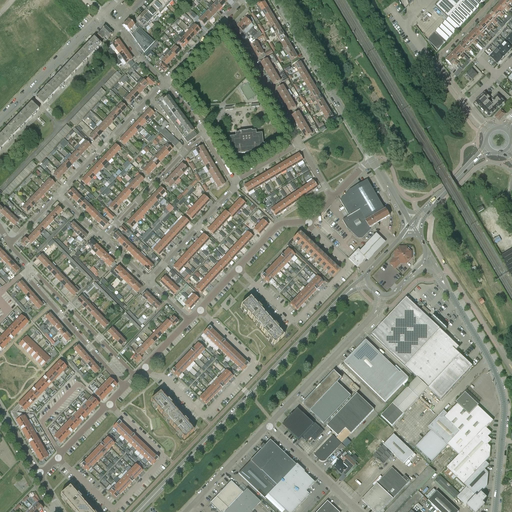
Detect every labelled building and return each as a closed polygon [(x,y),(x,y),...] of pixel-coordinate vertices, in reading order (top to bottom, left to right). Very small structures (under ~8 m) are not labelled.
[(157,0),(155,0),(154,2),(163,11),(166,8),(157,0)] [(407,0),(409,6),(407,8),(405,11),(401,14),(402,14),(408,8),(409,7),(411,5),(415,1),(415,0),(407,0)] [(435,34),(427,41),(438,51),(445,43),(445,44),(473,14),(474,15),(479,10),(478,9),(486,0),(440,0),(438,2),(435,6),(448,19),(444,23),(441,27),(437,31),(435,34)] [(511,4),(506,0),(503,0),(502,2),(508,8),(510,10),(511,8),(509,6),(510,4),(511,4)] [(163,11),(154,2),(150,5),(160,14),(163,11)] [(221,8),(216,2),(213,5),(210,2),(209,4),(217,12),(221,8)] [(263,11),(269,8),(265,2),(262,4),(261,2),(256,5),(261,12),(263,12),(263,11)] [(502,2),(498,5),(504,11),(506,9),(509,12),(510,10),(508,8),(502,2)] [(217,12),(209,4),(206,7),(209,9),(207,11),(213,17),(217,12)] [(160,14),(150,5),(148,8),(157,17),(160,14)] [(504,11),(498,5),(495,9),(504,17),(505,15),(502,13),(504,11)] [(148,8),(145,11),(154,20),(157,17),(148,8)] [(272,13),(269,8),(263,11),(263,12),(266,17),(272,13)] [(504,17),(495,9),(492,12),(497,17),(499,16),(502,18),(504,17)] [(154,20),(145,11),(142,14),(151,23),(154,20)] [(213,17),(207,11),(203,16),(208,21),(213,17)] [(501,24),(496,19),(497,17),(492,12),(488,16),(497,24),(499,26),(500,26),(501,24)] [(275,19),(272,13),(266,17),(269,22),(269,23),(275,19)] [(142,14),(139,18),(148,26),(151,23),(142,14)] [(208,21),(203,16),(198,20),(204,26),(208,21)] [(488,16),(485,19),(491,24),(493,22),(496,25),(497,24),(488,16)] [(125,24),(123,26),(131,33),(135,39),(134,39),(144,53),(154,42),(150,38),(130,18),(127,22),(126,22),(124,23),(125,24)] [(148,26),(139,18),(136,21),(145,29),(148,26)] [(242,22),(248,28),(252,23),(250,21),(251,21),(253,20),(252,18),(248,20),(246,18),(242,22)] [(269,23),(269,22),(266,24),(269,29),(272,28),(278,24),(275,19),(269,23)] [(491,24),(485,19),(482,22),(490,31),(492,29),(490,28),(492,26),(491,24)] [(248,28),(242,22),(238,27),(240,29),(238,32),(243,37),(245,34),(246,35),(248,32),(255,40),(257,38),(257,39),(263,36),(262,34),(261,34),(260,31),(257,33),(252,28),(250,30),(247,28),(248,28)] [(490,31),(482,22),(479,26),(484,31),(486,29),(489,32),(490,31)] [(278,24),(272,28),(276,33),(282,30),(278,24)] [(189,28),(196,35),(200,30),(195,25),(192,28),(191,27),(189,28)] [(484,31),(479,26),(475,29),(484,38),(485,36),(486,33),(484,31)] [(105,27),(97,35),(101,38),(102,40),(106,36),(108,38),(113,34),(105,27)] [(189,31),(186,34),(192,39),(196,35),(189,28),(188,30),(189,31)] [(475,29),(472,33),(478,38),(481,41),(483,39),(484,38),(475,29)] [(282,30),(276,33),(279,39),(285,35),(282,30)] [(478,38),(472,33),(469,36),(483,49),(484,48),(479,43),(476,40),(478,38)] [(192,39),(186,34),(183,37),(182,36),(180,38),(182,39),(187,44),(192,39)] [(288,41),(285,35),(279,39),(282,44),(288,41)] [(483,49),(469,36),(465,40),(471,45),(473,43),(476,46),(481,51),(483,49)] [(94,37),(82,50),(90,57),(101,45),(94,37)] [(187,44),(182,39),(181,40),(178,43),(183,48),(187,44)] [(115,50),(122,45),(118,40),(112,45),(114,47),(111,49),(113,51),(115,50)] [(471,45),(465,40),(462,43),(474,54),(475,53),(469,47),(471,45)] [(288,41),(282,44),(284,48),(282,49),(283,51),(292,46),(288,41)] [(505,41),(501,46),(508,53),(511,49),(508,46),(509,45),(505,41)] [(261,48),(259,44),(258,42),(252,46),(255,52),(261,48)] [(474,54),(462,43),(459,47),(465,52),(467,50),(470,53),(469,53),(474,58),(476,56),(474,54)] [(122,45),(115,50),(119,54),(125,50),(122,45)] [(255,52),(258,57),(261,56),(262,59),(267,56),(265,54),(265,53),(263,50),(265,48),(264,46),(261,48),(255,52)] [(292,46),(283,51),(286,56),(288,55),(289,55),(295,52),(292,46)] [(497,50),(504,56),(508,53),(501,46),(497,50)] [(175,47),(170,52),(176,57),(180,51),(175,47)] [(456,50),(464,58),(466,57),(463,54),(465,52),(459,47),(456,50)] [(496,48),(492,52),(493,54),(494,54),(501,60),(504,56),(497,50),(496,48)] [(176,57),(170,52),(168,49),(164,54),(166,57),(171,61),(176,57)] [(70,62),(78,69),(90,57),(82,50),(70,62)] [(125,50),(119,54),(122,59),(129,55),(125,50)] [(464,58),(456,50),(452,53),(458,59),(460,57),(463,60),(464,58)] [(298,57),(295,52),(289,55),(292,61),(298,57)] [(458,59),(452,53),(449,57),(458,65),(459,64),(456,61),(458,59)] [(493,54),(490,58),(497,64),(501,60),(494,54),(493,54)] [(129,55),(122,59),(126,64),(133,60),(129,55)] [(171,61),(166,57),(164,58),(162,56),(159,59),(161,61),(160,61),(163,63),(166,66),(167,66),(171,61)] [(449,57),(446,61),(452,66),(453,64),(454,66),(455,65),(457,66),(458,65),(449,57)] [(265,69),(272,65),(268,59),(261,63),(265,69)] [(299,72),(305,68),(301,62),(301,63),(299,60),(292,65),(292,66),(294,65),(295,66),(292,68),(293,70),(297,69),(299,72)] [(163,63),(160,61),(154,67),(160,73),(162,71),(164,73),(169,68),(167,66),(166,66),(163,63)] [(59,74),(66,81),(78,69),(70,62),(59,74)] [(272,65),(265,69),(268,74),(275,70),(272,65)] [(308,73),(305,68),(299,72),(302,77),(308,73)] [(459,69),(454,75),(456,77),(463,70),(461,68),(460,68),(459,69)] [(472,69),(466,75),(471,82),(478,75),(472,69)] [(275,70),(268,74),(271,80),(278,76),(275,70)] [(302,77),(299,79),(300,81),(303,80),(305,83),(311,79),(308,73),(302,77)] [(54,93),(66,81),(59,74),(47,86),(54,93)] [(282,81),(278,76),(271,80),(274,85),(275,87),(284,82),(283,80),(282,81)] [(150,77),(145,82),(149,85),(151,87),(155,82),(150,77)] [(311,79),(305,83),(306,85),(303,87),(305,90),(314,84),(311,79)] [(144,80),(139,85),(144,90),(149,85),(145,82),(144,80)] [(318,90),(314,84),(305,90),(306,93),(310,91),(311,94),(318,90)] [(144,90),(139,85),(134,90),(139,95),(144,90)] [(54,93),(47,86),(35,98),(43,105),(54,93)] [(280,95),(287,91),(284,86),(277,90),(280,95)] [(134,90),(130,95),(135,100),(139,95),(134,90)] [(318,90),(311,94),(313,96),(310,98),(311,101),(321,95),(318,90)] [(291,97),(287,91),(280,95),(283,101),(291,97)] [(481,97),(475,103),(478,106),(479,106),(481,109),(484,112),(485,112),(489,117),(496,110),(499,107),(499,108),(501,106),(504,103),(497,95),(493,100),(491,98),(489,99),(488,97),(485,94),(483,95),(481,97)] [(135,100),(130,95),(125,100),(130,104),(135,100)] [(161,102),(158,104),(187,143),(196,136),(196,135),(166,95),(159,100),(161,102)] [(321,95),(311,101),(313,104),(316,102),(318,104),(324,101),(321,95)] [(294,102),(291,97),(283,101),(287,106),(294,102)] [(324,101),(318,104),(321,110),(327,106),(324,101)] [(297,108),(294,102),(287,106),(290,112),(292,111),(292,112),(298,109),(297,108)] [(20,114),(27,122),(39,110),(31,103),(20,114)] [(122,103),(117,108),(122,113),(127,108),(122,103)] [(331,112),(327,106),(321,110),(324,115),(331,112)] [(117,108),(113,113),(117,118),(122,113),(117,108)] [(145,113),(150,118),(154,114),(149,109),(145,113)] [(501,110),(495,117),(499,121),(505,115),(501,110)] [(296,122),(303,117),(300,112),(292,116),(296,122)] [(331,112),(324,115),(326,118),(324,119),(326,122),(334,117),(331,112)] [(117,118),(113,113),(108,118),(113,123),(117,118)] [(145,113),(141,118),(146,123),(145,123),(148,125),(152,121),(150,118),(145,113)] [(8,127),(15,134),(27,122),(20,114),(8,127)] [(306,123),(303,117),(296,122),(299,127),(306,123)] [(108,118),(103,123),(108,128),(113,123),(108,118)] [(146,123),(141,118),(136,123),(141,127),(145,123),(146,123)] [(317,120),(315,121),(319,129),(324,126),(322,122),(320,124),(317,120)] [(108,128),(103,123),(98,128),(103,133),(108,128)] [(136,123),(132,127),(137,132),(139,134),(143,130),(141,128),(141,127),(136,123)] [(309,128),(306,123),(299,127),(302,133),(309,128)] [(0,142),(4,146),(15,134),(8,127),(0,134),(0,142)] [(132,127),(128,132),(133,136),(137,132),(132,127)] [(74,128),(73,130),(78,135),(83,139),(84,138),(79,133),(80,133),(74,128)] [(103,133),(98,128),(94,133),(99,137),(103,133)] [(309,128),(302,133),(305,138),(313,134),(309,128)] [(164,129),(163,130),(160,133),(176,148),(178,145),(180,147),(182,145),(164,129)] [(231,148),(230,148),(231,153),(233,155),(240,154),(255,153),(255,152),(263,152),(264,150),(264,145),(263,145),(262,145),(261,135),(255,135),(255,132),(251,132),(251,131),(240,133),(240,134),(236,134),(236,137),(231,138),(232,148),(231,149),(231,148)] [(133,136),(128,132),(124,136),(129,141),(133,136)] [(99,137),(94,133),(89,138),(94,142),(99,137)] [(153,138),(151,136),(151,137),(148,134),(144,139),(149,143),(153,138)] [(160,135),(155,141),(158,144),(161,140),(163,138),(160,135)] [(129,141),(124,136),(119,141),(124,145),(129,141)] [(63,141),(59,144),(61,146),(64,149),(68,144),(64,139),(63,141)] [(81,146),(86,151),(91,146),(86,141),(82,145),(80,143),(78,144),(81,146)] [(162,148),(168,154),(173,150),(167,144),(165,147),(163,146),(162,148)] [(115,145),(111,149),(116,154),(120,149),(115,145)] [(81,146),(76,151),(81,156),(86,151),(81,146)] [(199,156),(206,152),(202,146),(195,150),(199,156)] [(65,158),(69,154),(61,147),(58,150),(61,152),(59,153),(65,158)] [(168,154),(162,148),(157,152),(159,154),(159,153),(164,158),(168,154)] [(111,149),(107,154),(112,158),(114,156),(116,159),(119,156),(116,154),(111,149)] [(81,156),(76,151),(72,156),(77,161),(81,156)] [(209,157),(206,152),(199,156),(202,161),(209,157)] [(155,155),(153,157),(160,163),(164,158),(159,153),(159,154),(156,156),(155,155)] [(112,158),(107,154),(103,158),(108,163),(112,158)] [(299,154),(293,158),(297,164),(303,161),(299,154)] [(72,156),(67,161),(72,166),(77,161),(72,156)] [(153,160),(150,162),(156,167),(160,163),(153,157),(152,159),(153,160)] [(209,157),(202,161),(205,166),(212,162),(209,157)] [(103,158),(98,163),(103,167),(106,170),(110,165),(107,163),(108,163),(103,158)] [(293,158),(288,161),(292,168),(297,164),(293,158)] [(42,165),(40,166),(44,170),(45,170),(49,174),(50,173),(46,169),(46,168),(45,167),(49,163),(45,159),(41,163),(42,165)] [(72,166),(67,161),(65,159),(60,164),(62,166),(67,170),(72,166)] [(288,161),(282,164),(286,171),(292,168),(288,161)] [(156,167),(150,162),(148,165),(146,163),(145,165),(145,166),(145,165),(152,172),(156,167)] [(212,162),(205,166),(205,167),(203,168),(206,173),(208,172),(215,168),(212,162)] [(103,167),(98,163),(94,167),(99,172),(101,174),(103,173),(100,170),(103,167)] [(182,164),(178,169),(183,174),(188,169),(182,164)] [(282,164),(277,167),(281,174),(286,171),(282,164)] [(145,165),(145,166),(144,167),(145,168),(142,171),(147,176),(152,172),(145,165)] [(62,166),(58,170),(63,175),(67,170),(62,166)] [(99,172),(94,167),(90,172),(95,176),(99,172)] [(281,174),(277,167),(271,170),(276,177),(281,174)] [(215,168),(208,172),(211,177),(218,173),(215,168)] [(63,175),(58,170),(58,171),(56,169),(55,170),(56,172),(53,175),(58,180),(63,175)] [(178,169),(173,173),(179,179),(183,174),(178,169)] [(271,170),(266,173),(270,180),(276,177),(271,170)] [(95,176),(90,172),(86,176),(93,183),(95,181),(94,181),(97,178),(95,176)] [(179,179),(173,173),(169,178),(175,184),(177,185),(181,181),(179,179)] [(218,173),(211,177),(215,183),(222,179),(218,173)] [(270,180),(266,173),(261,177),(265,184),(270,180)] [(135,180),(140,185),(144,180),(139,175),(135,180)] [(93,183),(86,176),(81,181),(86,185),(89,183),(91,185),(93,183)] [(265,184),(261,177),(255,180),(259,187),(265,184)] [(175,184),(169,178),(164,183),(168,186),(166,188),(170,192),(172,190),(170,188),(175,184)] [(50,179),(45,184),(50,189),(55,184),(50,179)] [(133,182),(130,184),(135,189),(140,185),(135,180),(134,180),(133,179),(131,180),(133,182)] [(222,179),(215,183),(217,186),(215,187),(216,190),(218,189),(218,188),(225,184),(222,179)] [(255,180),(250,183),(254,190),(259,187),(255,180)] [(308,185),(312,191),(318,187),(313,181),(308,185)] [(350,191),(340,201),(350,216),(343,220),(347,228),(350,231),(361,241),(367,235),(371,230),(376,227),(375,225),(390,216),(386,210),(385,210),(367,181),(350,191)] [(135,189),(130,184),(130,185),(128,183),(124,187),(126,189),(131,194),(135,189)] [(254,190),(250,183),(244,186),(248,193),(254,190)] [(50,189),(45,184),(40,189),(45,194),(50,189)] [(312,191),(308,185),(303,188),(307,195),(312,191)] [(161,197),(166,192),(161,188),(156,192),(161,197)] [(303,188),(297,192),(302,198),(307,195),(303,188)] [(45,194),(40,189),(36,194),(41,198),(45,194)] [(72,198),(77,193),(72,189),(67,194),(72,198)] [(126,189),(122,194),(127,198),(131,194),(126,189)] [(161,197),(156,192),(152,196),(160,203),(164,199),(161,197)] [(302,198),(297,192),(292,195),(297,202),(302,198)] [(81,198),(77,193),(72,198),(77,203),(81,198)] [(36,194),(31,199),(36,203),(41,198),(36,194)] [(122,194),(118,198),(123,202),(127,198),(122,194)] [(289,198),(287,199),(291,205),(297,202),(292,195),(289,198)] [(160,203),(152,196),(148,201),(155,207),(156,208),(160,204),(159,204),(160,203)] [(199,201),(205,206),(209,201),(203,196),(199,201)] [(89,199),(90,198),(89,197),(88,197),(86,200),(85,199),(84,200),(81,198),(77,203),(81,207),(89,199)] [(123,202),(118,198),(113,202),(118,207),(123,202)] [(31,199),(27,203),(32,208),(36,203),(31,199)] [(91,201),(89,199),(81,207),(86,211),(90,206),(88,204),(91,201)] [(240,199),(235,204),(241,209),(245,204),(240,199)] [(284,201),(282,202),(286,209),(291,205),(287,199),(284,201)] [(148,201),(144,205),(149,210),(151,208),(152,210),(155,207),(148,201)] [(205,206),(199,201),(195,205),(201,211),(205,206)] [(118,207),(113,202),(109,207),(114,212),(118,207)] [(282,202),(276,206),(281,212),(286,209),(282,202)] [(32,208),(27,203),(22,208),(27,213),(32,208)] [(241,209),(235,204),(231,209),(236,214),(241,209)] [(274,208),(271,210),(275,216),(281,212),(276,206),(274,204),(273,205),(272,205),(274,208)] [(149,210),(144,205),(139,210),(144,215),(149,210)] [(201,211),(195,205),(193,208),(190,205),(188,207),(191,210),(190,210),(196,215),(201,211)] [(90,206),(86,211),(90,215),(95,210),(90,206)] [(53,212),(58,216),(62,211),(58,207),(53,212)] [(4,208),(3,210),(0,213),(5,217),(9,213),(4,208)] [(196,215),(190,210),(189,209),(188,211),(189,212),(186,215),(192,220),(196,215)] [(231,209),(227,213),(230,217),(232,218),(236,214),(231,209)] [(99,215),(95,210),(90,215),(94,220),(99,215)] [(144,215),(139,210),(135,214),(140,219),(144,215)] [(230,217),(227,213),(225,211),(221,216),(226,221),(230,217)] [(58,216),(53,212),(49,216),(53,221),(58,216)] [(14,217),(9,213),(5,217),(10,222),(14,217)] [(140,219),(135,214),(131,219),(136,224),(137,225),(139,224),(137,222),(140,219)] [(104,219),(99,215),(94,220),(99,224),(104,219)] [(53,221),(49,216),(44,221),(49,225),(53,221)] [(226,221),(221,216),(216,221),(222,226),(226,221)] [(14,217),(10,222),(14,226),(19,222),(14,217)] [(183,218),(179,222),(185,228),(189,223),(183,218)] [(104,219),(99,224),(104,228),(108,223),(104,219)] [(136,224),(131,219),(126,223),(131,228),(136,224)] [(258,225),(264,230),(268,225),(263,220),(258,225)] [(44,221),(40,226),(44,230),(49,225),(44,221)] [(222,226),(216,221),(212,226),(217,230),(222,226)] [(74,232),(78,227),(73,222),(71,225),(69,223),(66,227),(67,229),(69,227),(74,232)] [(185,228),(179,222),(175,227),(180,232),(185,228)] [(264,230),(258,225),(254,229),(259,235),(264,230)] [(44,230),(40,226),(35,231),(40,235),(44,230)] [(217,230),(212,226),(208,230),(213,235),(217,230)] [(83,231),(78,227),(74,232),(78,236),(83,231)] [(180,232),(175,227),(170,232),(176,237),(180,232)] [(246,228),(244,229),(248,232),(252,236),(253,234),(246,228)] [(117,241),(122,236),(118,232),(119,231),(117,230),(116,231),(117,232),(113,237),(117,241)] [(40,235),(35,231),(31,235),(35,240),(40,235)] [(87,236),(83,231),(78,236),(83,241),(87,236)] [(176,237),(170,232),(166,236),(172,242),(176,237)] [(243,237),(249,242),(253,238),(252,236),(248,232),(243,237)] [(304,237),(302,235),(301,234),(300,233),(299,233),(299,234),(296,236),(296,237),(295,237),(294,239),(293,239),(293,240),(294,241),(295,242),(294,242),(295,242),(297,244),(304,237)] [(384,241),(377,233),(359,252),(367,260),(368,261),(386,242),(384,241)] [(31,235),(27,240),(29,243),(31,244),(35,240),(31,235)] [(199,240),(204,244),(209,240),(204,235),(199,240)] [(122,236),(117,241),(122,246),(126,241),(122,236)] [(172,242),(166,236),(162,241),(168,246),(172,242)] [(243,237),(239,242),(244,247),(249,242),(243,237)] [(297,244),(298,245),(299,246),(300,246),(301,248),(302,248),(309,241),(308,241),(306,239),(307,239),(306,239),(305,238),(304,237),(297,244)] [(29,243),(27,240),(25,238),(20,243),(25,247),(29,243)] [(91,250),(96,245),(92,240),(87,246),(90,248),(88,250),(89,252),(91,250)] [(204,244),(199,240),(195,244),(200,249),(204,244)] [(126,241),(122,246),(126,250),(131,245),(126,241)] [(168,246),(162,241),(157,245),(163,251),(168,246)] [(302,248),(302,249),(303,250),(304,251),(304,250),(306,252),(306,253),(313,245),(311,243),(310,243),(309,242),(309,241),(302,248)] [(239,242),(235,246),(240,252),(244,247),(239,242)] [(200,249),(195,244),(191,249),(196,254),(200,249)] [(101,249),(96,245),(91,250),(96,254),(101,249)] [(135,249),(131,245),(126,250),(131,254),(135,249)] [(163,251),(157,245),(153,250),(159,256),(163,251)] [(306,253),(307,253),(308,254),(308,255),(310,256),(310,257),(317,249),(315,248),(315,247),(314,247),(314,246),(313,245),(306,253)] [(240,252),(235,246),(230,251),(236,256),(240,252)] [(393,262),(391,264),(395,269),(400,263),(407,263),(411,259),(411,252),(406,247),(400,248),(395,252),(395,259),(394,259),(393,261),(393,262)] [(66,248),(65,250),(71,257),(75,253),(73,251),(71,253),(66,248)] [(105,253),(101,249),(96,254),(100,259),(105,253)] [(135,249),(131,254),(135,258),(140,253),(135,249)] [(191,249),(186,253),(192,258),(196,254),(191,249)] [(288,249),(284,253),(291,260),(295,256),(288,249)] [(310,257),(311,257),(312,258),(313,259),(314,260),(314,261),(315,261),(322,254),(321,253),(319,252),(320,252),(319,251),(318,250),(317,249),(310,257)] [(358,249),(348,259),(357,267),(367,257),(358,249)] [(511,249),(500,256),(511,275),(511,249)] [(236,256),(230,251),(226,256),(231,261),(236,256)] [(105,253),(100,259),(98,261),(100,263),(102,260),(105,263),(110,258),(105,253)] [(144,258),(140,253),(135,258),(139,263),(144,258)] [(192,258),(186,253),(182,258),(187,263),(192,258)] [(287,264),(291,260),(284,253),(280,257),(287,264)] [(319,265),(326,258),(326,257),(326,258),(324,256),(323,255),(322,254),(315,261),(315,262),(315,261),(316,262),(317,263),(319,265)] [(46,259),(46,260),(48,258),(46,256),(44,257),(42,255),(37,259),(42,264),(46,259)] [(6,256),(2,260),(0,261),(2,263),(3,261),(6,265),(11,260),(6,256)] [(226,256),(222,260),(227,266),(232,261),(231,261),(226,256)] [(283,268),(287,264),(280,257),(276,261),(283,268)] [(115,262),(110,258),(105,263),(109,267),(115,262)] [(144,258),(139,263),(144,267),(149,262),(144,258)] [(187,263),(182,258),(178,263),(183,267),(187,263)] [(323,269),(330,262),(328,260),(327,259),(327,258),(326,258),(319,265),(320,266),(321,266),(321,267),(323,269)] [(51,264),(46,260),(46,259),(42,264),(46,268),(51,264)] [(11,260),(6,265),(4,266),(9,271),(15,265),(11,260)] [(222,260),(217,265),(223,270),(227,266),(222,260)] [(280,271),(283,268),(276,261),(273,265),(280,271)] [(153,266),(149,262),(144,267),(149,271),(153,266)] [(328,273),(335,266),(334,266),(332,264),(333,264),(332,263),(332,264),(331,263),(330,262),(323,269),(324,270),(325,271),(326,271),(327,273),(328,273)] [(183,267),(178,263),(173,267),(179,272),(183,267)] [(54,267),(51,264),(46,268),(51,273),(55,269),(57,268),(55,266),(54,267)] [(15,265),(9,271),(13,276),(20,270),(15,265)] [(223,270),(217,265),(213,270),(218,275),(223,270),(223,271),(223,270)] [(276,275),(280,271),(273,265),(269,269),(276,275)] [(118,276),(123,270),(119,266),(114,271),(118,276)] [(335,266),(328,273),(328,274),(329,275),(330,275),(332,277),(332,278),(333,277),(334,276),(335,275),(335,274),(337,272),(338,272),(339,270),(337,268),(336,268),(335,267),(335,266)] [(55,269),(51,273),(55,278),(60,273),(55,269)] [(265,273),(272,279),(276,275),(269,269),(265,273)] [(123,270),(118,276),(119,276),(116,278),(121,283),(123,280),(128,275),(123,270)] [(213,270),(209,274),(214,279),(218,275),(213,270)] [(63,276),(60,273),(55,278),(60,282),(64,278),(66,277),(64,275),(63,276)] [(272,279),(265,273),(261,277),(268,283),(272,279)] [(209,274),(204,279),(210,284),(214,279),(209,274)] [(133,279),(128,275),(123,280),(127,284),(133,279)] [(313,281),(319,287),(323,283),(316,276),(313,281)] [(164,287),(170,281),(165,277),(160,282),(164,287)] [(64,278),(60,282),(64,287),(69,283),(70,282),(68,280),(67,281),(64,278)] [(137,283),(133,279),(127,284),(132,289),(137,283)] [(204,279),(200,283),(206,289),(210,284),(204,279)] [(21,291),(26,286),(22,281),(17,286),(21,291)] [(170,281),(164,287),(169,291),(174,286),(170,281)] [(309,284),(316,291),(319,287),(313,281),(309,284)] [(73,287),(69,283),(64,287),(69,292),(73,287)] [(142,288),(137,283),(132,289),(137,293),(142,288)] [(206,289),(200,283),(196,288),(201,293),(206,289)] [(316,291),(309,284),(305,288),(312,295),(316,291)] [(183,296),(185,294),(184,293),(189,287),(187,285),(181,292),(174,299),(176,301),(182,295),(183,296)] [(26,286),(21,291),(26,295),(30,291),(26,286)] [(174,295),(179,290),(174,286),(169,291),(174,295)] [(73,287),(69,292),(73,297),(78,292),(73,287)] [(301,292),(308,299),(312,295),(305,288),(301,292)] [(477,290),(473,293),(479,301),(478,301),(481,305),(485,302),(477,290)] [(35,296),(30,291),(26,295),(30,300),(35,296)] [(147,301),(151,297),(146,292),(142,296),(147,301)] [(298,296),(304,303),(308,299),(301,292),(298,296)] [(18,293),(17,294),(12,299),(16,304),(18,302),(20,300),(18,298),(16,299),(15,298),(19,294),(18,293)] [(189,300),(194,305),(199,300),(193,295),(189,300)] [(35,296),(30,300),(34,305),(39,301),(35,296)] [(86,301),(88,300),(86,298),(85,299),(82,296),(77,300),(82,305),(86,301)] [(304,303),(298,296),(294,300),(301,307),(304,303)] [(151,297),(147,301),(152,305),(156,301),(151,297)] [(257,326),(267,318),(260,309),(261,308),(258,305),(257,306),(250,298),(241,307),(257,326)] [(406,368),(441,330),(418,309),(423,304),(420,302),(416,306),(407,298),(371,335),(406,368)] [(194,305),(189,300),(184,304),(190,310),(194,305)] [(301,307),(294,300),(290,304),(297,311),(301,307)] [(39,301),(34,305),(39,310),(43,306),(39,301)] [(91,305),(86,301),(82,305),(86,310),(91,305)] [(152,305),(149,308),(151,310),(154,313),(156,310),(161,306),(156,301),(152,305)] [(93,308),(91,305),(86,310),(91,315),(96,309),(95,307),(93,308)] [(97,309),(96,309),(91,315),(95,319),(100,315),(95,310),(97,309)] [(50,323),(54,318),(50,313),(45,318),(50,323)] [(135,314),(133,316),(131,318),(136,322),(140,318),(135,314)] [(100,315),(95,319),(99,324),(104,319),(100,315)] [(21,316),(17,320),(24,327),(28,323),(21,316)] [(140,318),(136,322),(142,328),(144,326),(142,324),(146,321),(141,317),(140,318)] [(174,317),(169,322),(172,325),(173,326),(178,322),(174,317)] [(50,323),(47,325),(49,327),(52,325),(54,327),(59,323),(54,318),(50,323)] [(274,326),(267,318),(257,326),(274,345),(284,337),(277,329),(278,328),(275,325),(274,326)] [(109,324),(104,319),(99,324),(104,329),(109,324)] [(17,320),(13,324),(20,331),(24,327),(17,320)] [(169,322),(168,320),(163,325),(167,329),(172,325),(169,322)] [(59,323),(54,327),(52,329),(56,334),(57,334),(63,328),(59,323)] [(13,324),(10,328),(17,335),(20,331),(13,324)] [(167,329),(163,325),(161,324),(159,325),(161,327),(158,330),(163,334),(167,329)] [(207,338),(213,331),(209,327),(203,334),(207,338)] [(10,328),(6,332),(13,339),(17,335),(10,328)] [(67,333),(63,328),(57,334),(58,335),(60,334),(63,337),(67,333)] [(112,337),(117,333),(112,328),(108,332),(112,337)] [(158,330),(154,334),(158,339),(163,334),(158,330)] [(441,330),(406,368),(417,378),(381,416),(392,426),(428,388),(441,400),(473,367),(456,351),(460,347),(441,330)] [(211,342),(217,335),(213,331),(207,338),(211,342)] [(6,332),(2,336),(9,343),(13,339),(6,332)] [(72,338),(67,333),(63,337),(67,342),(72,338)] [(121,337),(117,333),(112,337),(117,342),(121,337)] [(158,339),(154,334),(149,339),(154,343),(158,339)] [(215,345),(221,338),(217,335),(211,342),(215,345)] [(2,336),(0,338),(0,341),(5,346),(9,343),(2,336)] [(27,337),(19,345),(24,349),(32,341),(27,337)] [(126,342),(121,337),(117,342),(122,346),(126,342)] [(219,349),(225,342),(221,338),(215,345),(219,349)] [(154,343),(149,339),(145,344),(149,348),(154,343)] [(366,340),(344,363),(386,403),(409,379),(400,370),(401,370),(396,366),(395,368),(366,340)] [(32,341),(24,349),(29,353),(36,346),(32,341)] [(222,353),(229,346),(225,342),(219,349),(222,353)] [(194,347),(201,354),(205,350),(198,343),(194,347)] [(149,348),(145,344),(140,348),(144,353),(149,348)] [(130,347),(128,345),(126,347),(120,354),(122,355),(128,349),(131,352),(133,350),(130,347)] [(36,346),(29,353),(33,358),(41,350),(36,346)] [(78,355),(83,351),(78,346),(74,350),(78,355)] [(226,357),(233,350),(229,346),(222,353),(226,357)] [(190,351),(197,358),(201,354),(194,347),(190,351)] [(144,353),(140,348),(135,353),(137,355),(140,357),(144,353)] [(41,350),(33,358),(38,362),(45,354),(41,350)] [(230,360),(237,353),(233,350),(226,357),(230,360)] [(87,355),(83,351),(78,355),(82,359),(87,355)] [(190,351),(186,355),(193,362),(197,358),(190,351)] [(230,360),(234,364),(241,357),(237,353),(230,360)] [(45,354),(38,362),(42,367),(50,359),(45,354)] [(82,359),(81,361),(85,366),(87,364),(91,360),(87,355),(82,359)] [(140,357),(137,355),(132,359),(137,364),(142,359),(140,357)] [(193,362),(186,355),(183,359),(190,366),(193,362)] [(245,361),(241,357),(234,364),(238,368),(245,361)] [(183,359),(179,363),(186,370),(190,366),(183,359)] [(95,365),(91,360),(87,364),(91,369),(95,365)] [(60,361),(56,365),(63,372),(66,368),(60,361)] [(238,368),(242,372),(249,365),(245,361),(238,368)] [(179,363),(175,367),(182,374),(186,370),(179,363)] [(56,365),(52,369),(61,378),(64,373),(63,372),(56,365)] [(100,370),(95,365),(91,369),(95,374),(100,370)] [(175,367),(171,371),(178,378),(182,374),(175,367)] [(52,369),(48,373),(57,381),(61,378),(52,369)] [(222,374),(229,381),(233,377),(226,370),(222,374)] [(335,372),(334,371),(303,404),(324,424),(351,396),(338,383),(342,378),(335,372)] [(48,373),(44,377),(53,385),(57,381),(48,373)] [(229,381),(222,374),(218,378),(225,385),(229,381)] [(44,377),(41,381),(48,388),(47,388),(49,389),(53,385),(44,377)] [(225,385),(218,378),(215,382),(222,389),(225,385)] [(106,383),(113,390),(117,385),(110,379),(106,383)] [(41,381),(37,385),(44,391),(47,388),(48,388),(41,381)] [(211,386),(218,393),(222,389),(215,382),(211,386)] [(113,390),(106,383),(102,387),(109,393),(113,390)] [(37,385),(33,389),(42,397),(46,393),(44,391),(37,385)] [(214,397),(218,393),(211,386),(207,390),(214,397)] [(102,387),(99,390),(106,397),(109,393),(102,387)] [(33,389),(30,393),(38,401),(42,397),(33,389)] [(99,390),(95,394),(102,401),(106,397),(99,390)] [(203,394),(210,401),(214,397),(207,390),(203,394)] [(479,405),(481,403),(467,391),(466,392),(479,405)] [(444,411),(430,426),(428,428),(431,431),(416,447),(432,462),(447,446),(448,445),(459,455),(487,428),(494,421),(478,406),(479,405),(478,405),(466,393),(466,392),(456,402),(456,403),(458,404),(454,407),(447,414),(444,411)] [(30,393),(26,397),(34,405),(38,401),(30,393)] [(159,394),(151,401),(167,421),(175,413),(177,412),(160,393),(159,394)] [(210,401),(203,394),(200,398),(206,405),(210,401)] [(331,421),(327,426),(338,437),(346,429),(351,434),(374,410),(357,394),(331,421)] [(26,397),(22,400),(29,407),(31,409),(34,405),(26,397)] [(88,402),(95,408),(99,404),(92,398),(88,402)] [(22,400),(11,412),(16,413),(21,408),(25,411),(29,407),(22,400)] [(84,406),(91,412),(95,408),(88,402),(84,406)] [(80,410),(87,416),(91,412),(84,406),(83,404),(78,408),(80,410)] [(298,409),(282,425),(288,430),(299,440),(302,437),(307,442),(311,438),(312,439),(314,441),(324,431),(315,423),(314,424),(303,414),(298,409)] [(83,420),(87,416),(80,410),(77,413),(77,414),(83,420)] [(16,413),(11,412),(19,426),(27,421),(24,416),(20,419),(16,413)] [(83,420),(77,414),(77,413),(75,412),(71,416),(73,418),(73,417),(80,424),(83,420)] [(175,413),(167,421),(184,440),(194,432),(177,412),(175,413)] [(69,421),(76,428),(80,424),(73,417),(73,418),(69,421)] [(27,421),(19,426),(22,430),(30,426),(27,421)] [(69,421),(65,425),(72,432),(76,428),(69,421)] [(119,421),(112,428),(117,432),(123,425),(119,421)] [(65,425),(62,429),(69,436),(72,432),(65,425)] [(123,425),(117,432),(120,436),(127,429),(123,425)] [(30,426),(22,430),(24,435),(32,430),(30,426)] [(487,428),(459,455),(446,468),(464,484),(485,462),(486,462),(490,458),(491,447),(488,444),(491,440),(488,437),(491,433),(487,428)] [(62,429),(58,433),(65,440),(69,436),(62,429)] [(127,429),(120,436),(124,440),(131,433),(127,429)] [(32,430),(24,435),(27,439),(35,434),(32,430)] [(61,444),(65,440),(58,433),(54,437),(61,444)] [(131,433),(124,440),(128,443),(135,436),(131,433)] [(35,434),(27,439),(29,444),(38,439),(35,434)] [(384,444),(373,455),(381,463),(383,465),(388,460),(390,462),(394,458),(392,456),(393,454),(404,464),(414,454),(394,434),(384,445),(384,444)] [(135,436),(128,443),(132,447),(139,440),(135,436)] [(333,436),(314,455),(320,461),(321,461),(322,462),(323,462),(324,462),(324,461),(325,461),(326,461),(342,444),(333,436)] [(108,438),(104,442),(110,448),(111,448),(114,444),(108,438)] [(38,439),(29,444),(32,448),(40,443),(38,439)] [(139,440),(132,447),(136,451),(143,444),(139,440)] [(261,449),(249,463),(275,487),(296,465),(270,441),(265,446),(263,445),(260,448),(261,449)] [(104,442),(100,446),(108,453),(112,449),(111,448),(110,448),(104,442)] [(40,443),(32,448),(35,452),(43,448),(40,443)] [(143,444),(136,451),(140,455),(147,448),(143,444)] [(96,449),(96,450),(103,456),(104,458),(108,454),(108,453),(100,446),(96,449)] [(43,448),(35,452),(37,457),(45,452),(43,448)] [(147,448),(140,455),(144,458),(150,451),(147,448)] [(96,450),(92,453),(99,460),(103,456),(96,450)] [(150,451),(144,458),(148,462),(154,455),(150,451)] [(45,452),(37,457),(40,462),(48,457),(45,452)] [(92,453),(89,457),(96,464),(99,460),(92,453)] [(154,455),(148,462),(152,466),(158,459),(154,455)] [(337,458),(331,464),(333,466),(342,474),(343,473),(345,475),(351,469),(352,469),(356,464),(355,464),(357,462),(348,455),(347,456),(346,455),(342,460),(349,466),(347,468),(343,465),(343,464),(339,460),(337,458)] [(89,457),(85,461),(92,468),(93,469),(97,465),(96,464),(89,457)] [(85,461),(81,465),(88,472),(92,468),(85,461)] [(485,462),(464,484),(467,487),(473,493),(477,497),(481,493),(487,487),(489,473),(485,470),(489,465),(486,462),(485,462)] [(275,487),(249,463),(238,474),(264,498),(275,487)] [(136,465),(132,469),(139,475),(143,471),(136,465)] [(275,487),(264,498),(278,511),(292,511),(308,495),(306,493),(315,484),(296,465),(275,487)] [(429,467),(385,511),(397,511),(436,473),(429,467)] [(392,468),(362,500),(369,507),(367,508),(370,510),(371,509),(374,511),(380,511),(408,483),(410,481),(405,476),(402,478),(392,468)] [(132,469),(128,473),(135,479),(139,475),(132,469)] [(128,473),(124,477),(131,483),(135,479),(128,473)] [(440,476),(434,483),(453,501),(459,494),(440,476)] [(121,480),(127,487),(131,483),(124,477),(121,480)] [(119,479),(115,483),(117,485),(117,484),(124,491),(127,487),(121,480),(119,479)] [(231,482),(210,503),(219,511),(251,511),(260,502),(246,489),(243,493),(231,482)] [(113,488),(120,495),(124,491),(117,484),(117,485),(113,488)] [(80,511),(87,506),(80,499),(81,498),(78,494),(77,495),(70,487),(60,495),(74,511),(80,511)] [(112,487),(108,491),(116,499),(120,495),(113,488),(112,487)] [(469,496),(473,493),(467,487),(457,497),(466,506),(473,499),(469,496)] [(437,491),(428,501),(440,511),(458,511),(459,511),(437,491)] [(477,497),(473,493),(469,496),(473,499),(466,506),(472,511),(478,511),(485,505),(483,503),(487,498),(481,493),(477,497)] [(337,511),(327,502),(317,511),(337,511)]
